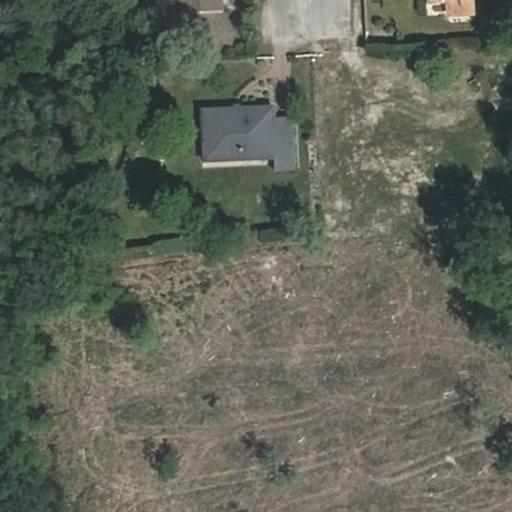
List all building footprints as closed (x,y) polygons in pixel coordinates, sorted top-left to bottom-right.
[(177,0),(178,10),(222,8),(221,0),(177,0)] [(451,0),(452,17),(471,16),(469,0),(451,0)] [(382,118),(356,131),(368,157),(425,132),(403,87),(375,102),(382,118)] [(242,149),(243,159),(275,157),(276,169),(293,169),(291,119),(274,120),(275,108),(203,111),(205,151),(242,149)] [(205,161),(243,159),(242,149),(205,151),(205,161)] [(471,186),(448,189),(452,214),(475,210),(471,186)]
